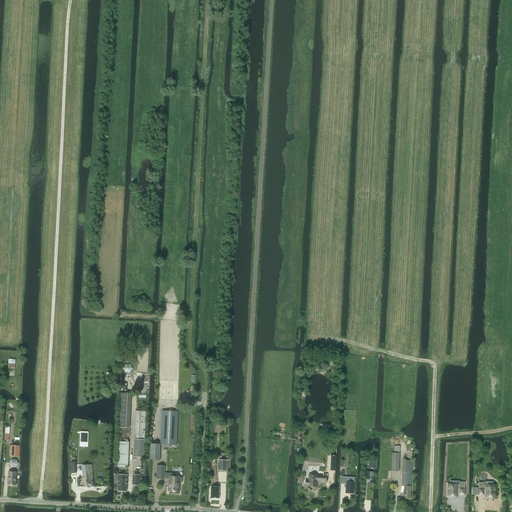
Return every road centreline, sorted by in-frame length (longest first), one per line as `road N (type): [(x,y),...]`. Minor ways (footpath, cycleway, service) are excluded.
road 1 (track): [(197,509),(204,393),(189,339),(207,0)]
road 2 (track): [(70,0),(40,502)]
road 3 (unclassified): [(226,511),(0,499)]
